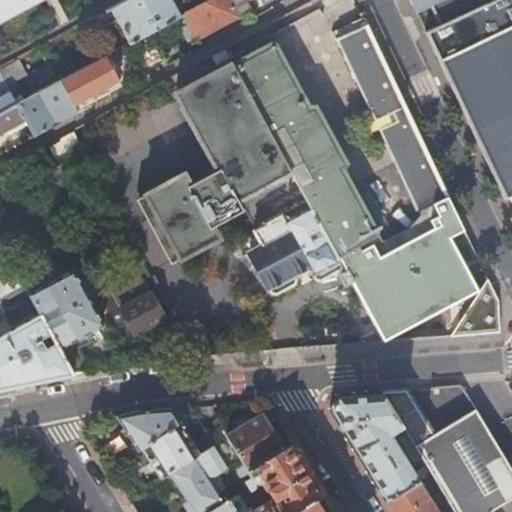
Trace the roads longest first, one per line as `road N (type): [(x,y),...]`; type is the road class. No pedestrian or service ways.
road 1 (residential): [(0,167),(310,0)]
road 2 (residential): [(511,278),(383,0)]
road 3 (residential): [(289,378),(134,389),(41,408)]
road 4 (residential): [(511,358),(289,378)]
road 5 (residential): [(289,378),(370,511)]
road 6 (residential): [(106,511),(41,408)]
